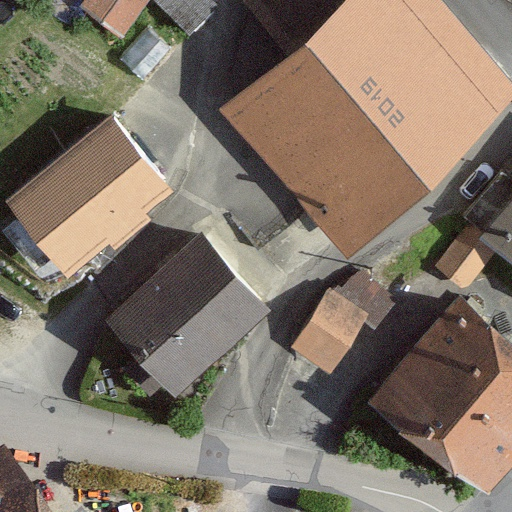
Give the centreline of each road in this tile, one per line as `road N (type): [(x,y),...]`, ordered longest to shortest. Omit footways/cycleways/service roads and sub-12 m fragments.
road 1 (residential): [(511,117),(418,207),(304,281),(282,305),(234,461)]
road 2 (residential): [(0,421),(234,461)]
road 3 (residential): [(234,461),(391,493),(437,511)]
